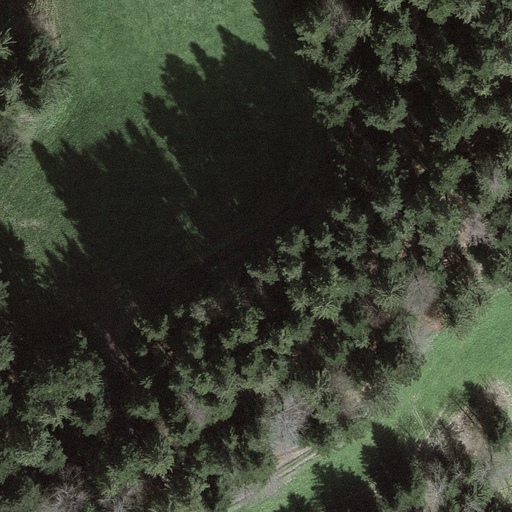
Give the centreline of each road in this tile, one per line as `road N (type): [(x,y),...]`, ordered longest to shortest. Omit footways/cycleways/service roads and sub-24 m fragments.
road 1 (track): [(277,0),(322,113),(328,155),(317,183),(284,214),(159,291),(137,327),(128,406),(140,436),(167,458),(206,467),(318,445)]
road 2 (track): [(511,144),(405,271),(374,286),(340,351),(299,373),(215,389),(128,511)]
road 3 (track): [(511,276),(426,326),(318,445),(222,511)]
